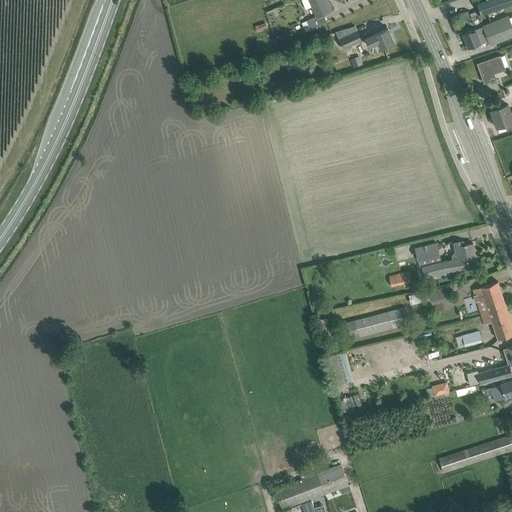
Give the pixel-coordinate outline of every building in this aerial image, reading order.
[(332,10),(327,0),(301,0),(305,9),(313,5),(318,16),(332,10)] [(511,0),(486,0),(478,3),(481,14),(511,3),(511,0)] [(485,30),(483,31),(484,34),(486,33),(489,40),(490,44),(490,45),(511,36),(511,24),(509,16),(483,26),(485,30)] [(314,17),(306,20),(307,20),(302,23),(306,31),(311,29),(318,26),(314,17)] [(355,26),(335,32),(339,40),(343,49),(362,40),(358,31),(357,31),(355,27),(355,26)] [(483,26),(463,34),(469,48),(476,46),(481,43),(489,40),(486,33),(484,34),(483,31),(485,30),(483,26)] [(395,42),(388,28),(366,38),(369,44),(377,40),(381,49),(395,42)] [(498,55),(478,63),(484,83),(496,79),(494,73),(503,70),(498,55)] [(511,112),(511,113),(508,105),(508,104),(492,109),(498,127),(505,124),(507,129),(511,127),(511,112)] [(453,260),(444,261),(446,271),(467,267),(477,266),(473,243),(466,244),(466,243),(465,243),(464,240),(453,242),(455,252),(453,252),(452,255),(453,260)] [(437,242),(415,247),(418,258),(427,256),(429,265),(423,266),(426,280),(447,275),(446,271),(444,261),(443,261),(442,261),(437,242)] [(409,270),(390,275),(392,286),(412,281),(409,270)] [(367,298),(392,293),(388,274),(339,283),(342,299),(357,296),(356,291),(365,290),(367,298)] [(482,315),(507,307),(498,281),(473,289),(482,315)] [(433,303),(450,296),(447,289),(430,295),(433,303)] [(350,338),(410,322),(405,306),(346,321),(350,338)] [(511,334),(511,323),(508,312),(507,307),(482,315),(485,324),(492,321),(498,339),(511,334)] [(458,347),(483,341),(479,330),(455,337),(458,347)] [(330,353),(336,382),(353,379),(346,350),(330,353)] [(480,384),(511,375),(511,373),(511,370),(510,364),(509,363),(478,371),(478,369),(467,372),(470,384),(480,381),(480,384)] [(511,396),(511,379),(490,388),(490,387),(486,389),(488,395),(493,394),(495,401),(505,397),(506,399),(511,396)] [(432,395),(450,390),(447,380),(429,385),(432,395)] [(475,385),(456,389),(458,394),(476,390),(475,385)] [(343,412),(355,411),(353,395),(341,397),(343,412)] [(443,471),(511,449),(511,433),(439,457),(443,471)] [(342,464),(276,489),(283,509),(302,502),(312,499),(349,484),(342,464)] [(0,511),(16,511),(12,486),(0,488),(0,511)] [(312,499),(302,502),(303,508),(314,505),(312,499)]
